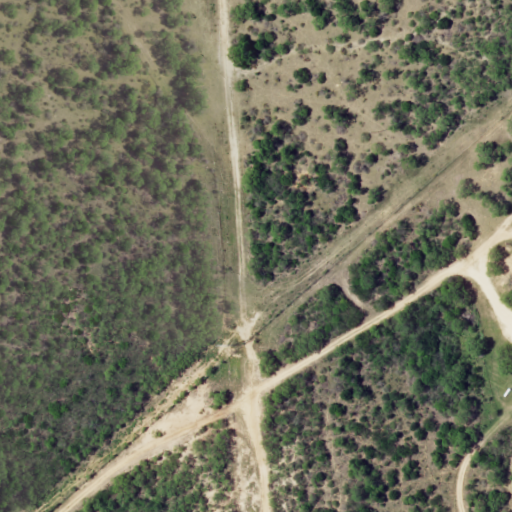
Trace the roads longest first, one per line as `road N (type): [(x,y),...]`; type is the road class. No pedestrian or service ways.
road 1 (residential): [(269,511),(232,144),(175,99),(118,0)]
road 2 (residential): [(251,325),(319,281),(511,123)]
